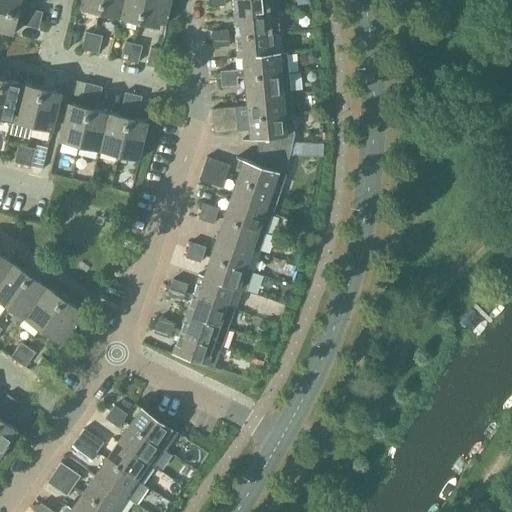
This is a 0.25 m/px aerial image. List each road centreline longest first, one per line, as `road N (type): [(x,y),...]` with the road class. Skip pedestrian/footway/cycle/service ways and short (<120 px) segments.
road 1 (tertiary): [(285,441),(317,384),(353,287),(370,205),(377,109),(366,0)]
road 2 (residential): [(117,358),(183,175),(198,92)]
road 3 (residential): [(198,92),(52,58),(66,0)]
road 4 (residential): [(285,441),(117,358)]
